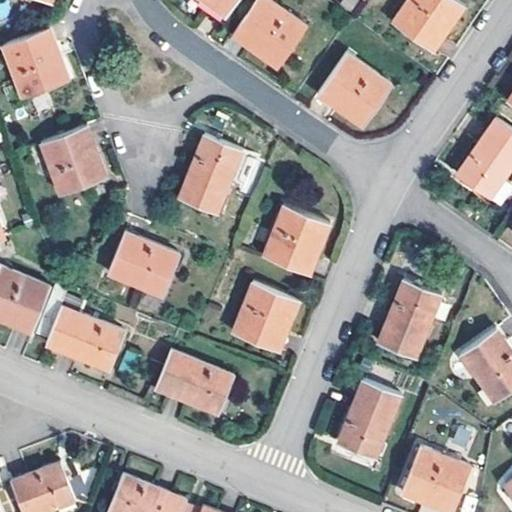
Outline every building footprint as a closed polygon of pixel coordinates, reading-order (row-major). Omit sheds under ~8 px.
[(211,0),(229,12),(233,4),(226,0),(211,0)] [(276,0),(259,0),(242,23),(266,39),(260,48),(280,64),(309,23),(276,0)] [(460,0),(409,0),(395,21),(429,45),(446,22),(452,26),(467,5),(460,0)] [(436,50),(452,26),(446,22),(429,45),(436,50)] [(250,42),(260,48),(266,39),(242,23),(236,32),(250,42)] [(52,24),(4,42),(25,94),(72,76),(63,52),(54,56),(48,41),(57,37),(52,24)] [(63,52),(57,37),(48,41),(54,56),(63,52)] [(336,96),(339,91),(351,99),(345,108),(366,124),(395,83),(349,51),(327,83),(324,87),(336,96)] [(339,91),(336,96),(324,87),(321,92),(345,108),(351,99),(339,91)] [(511,125),(498,116),(459,172),(493,196),(511,168),(511,125)] [(89,122),(80,126),(87,145),(97,141),(89,122)] [(80,126),(42,141),(63,193),(110,174),(97,141),(87,145),(80,126)] [(205,132),(180,196),(218,211),(243,147),(217,137),(205,132)] [(286,203),(265,254),(303,269),(314,240),(322,244),(332,221),(286,203)] [(127,230),(110,271),(165,292),(182,251),(127,230)] [(303,269),(311,272),(322,244),(314,240),(303,269)] [(2,262),(0,267),(0,314),(7,318),(8,313),(10,310),(23,315),(20,323),(33,328),(52,282),(2,262)] [(407,277),(381,341),(419,357),(444,293),(407,277)] [(255,279),(234,330),(272,345),(285,315),(288,316),(292,318),(301,297),(255,279)] [(48,340),(64,302),(72,284),(65,281),(41,337),(48,340)] [(64,302),(48,340),(111,367),(126,327),(64,302)] [(7,318),(20,323),(23,315),(10,310),(8,313),(7,318)] [(272,345),(280,348),(292,318),(288,316),(285,315),(272,345)] [(511,345),(499,327),(464,352),(498,401),(511,391),(511,345)] [(172,346),(157,385),(220,411),(230,385),(235,372),(172,346)] [(366,379),(342,443),(379,457),(386,438),(396,442),(403,424),(394,420),(404,394),(366,379)] [(403,424),(396,442),(407,446),(414,428),(403,424)] [(386,438),(379,457),(389,461),(396,442),(386,438)] [(422,445),(404,491),(429,501),(431,495),(433,491),(444,495),(440,505),(456,511),(474,465),(422,445)] [(63,461),(15,480),(27,511),(44,511),(79,499),(63,461)] [(124,484),(113,510),(117,511),(204,511),(206,509),(189,503),(191,499),(128,473),(124,484)] [(431,495),(429,501),(440,505),(444,495),(433,491),(431,495)]
